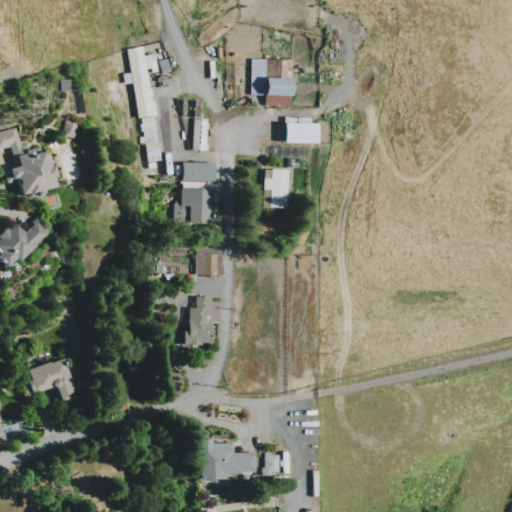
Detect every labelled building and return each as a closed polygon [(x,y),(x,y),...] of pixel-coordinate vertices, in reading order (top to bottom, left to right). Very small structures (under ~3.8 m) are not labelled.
[(135,118),(152,115),(145,71),(154,69),(152,54),(141,55),(140,46),(125,49),(128,73),(122,74),(123,84),(131,83),(135,118)] [(288,106),(290,60),(248,58),(247,94),(262,94),(262,105),(288,106)] [(179,101),(179,117),(199,117),(199,102),(179,101)] [(137,119),(142,143),(143,143),(146,162),(159,159),(152,116),(137,119)] [(190,150),(203,150),(204,119),(191,118),(190,150)] [(72,138),(74,122),(62,121),(60,136),(72,138)] [(314,143),(314,123),(281,122),(280,142),(314,143)] [(55,188),(51,165),(44,167),(40,146),(26,149),(25,143),(18,144),(15,128),(0,130),(0,148),(8,147),(11,164),(0,166),(0,167),(3,183),(15,180),(18,196),(55,188)] [(179,181),(211,182),(212,163),(179,162),(179,181)] [(284,208),(285,170),(261,169),(260,207),(284,208)] [(210,224),(210,189),(177,188),(177,202),(171,202),(171,223),(210,224)] [(20,231),(11,221),(0,231),(0,263),(5,268),(43,233),(31,221),(20,231)] [(193,274),(221,275),(221,251),(193,250),(193,274)] [(209,344),(209,322),(216,322),(216,298),(193,298),(193,308),(187,307),(186,331),(182,331),(182,344),(209,344)] [(23,369),(30,393),(52,386),(58,405),(73,400),(60,357),(23,369)] [(30,434),(27,421),(0,426),(0,429),(2,440),(30,434)] [(252,452),(230,453),(230,443),(210,443),(210,439),(197,440),(198,480),(223,479),(223,473),(253,472),(252,452)] [(276,473),(276,453),(261,453),(260,472),(276,473)]
